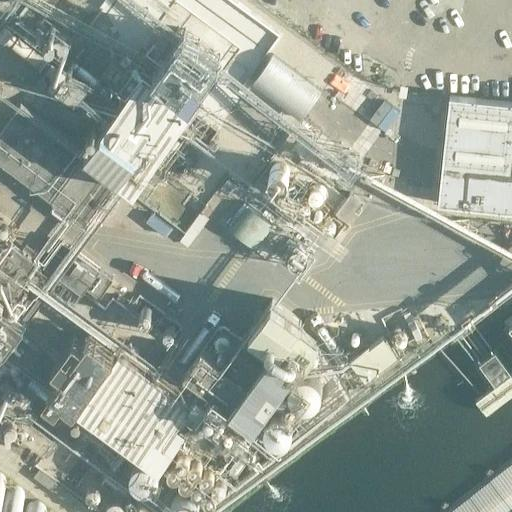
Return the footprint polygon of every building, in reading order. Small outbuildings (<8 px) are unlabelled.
[(274,53),(251,83),(302,120),(313,105),(324,90),(274,53)] [(108,190),(115,181),(120,175),(135,186),(192,109),(142,73),(142,74),(133,67),(130,72),(112,59),(102,71),(121,84),(121,85),(129,91),(85,149),(21,102),(0,129),(0,158),(85,222),(86,220),(93,226),(115,195),(108,190)] [(346,95),(374,117),(389,97),(361,75),(346,95)] [(511,101),(449,95),(441,176),(438,202),(511,209),(511,101)] [(84,102),(83,103),(82,104),(81,105),(80,107),(80,108),(80,110),(80,112),(80,113),(80,115),(82,117),(83,119),(85,120),(86,121),(88,122),(89,122),(92,122),(94,122),(96,121),(97,120),(98,120),(99,119),(100,118),(101,116),(102,115),(102,113),(102,111),(102,110),(102,108),(102,106),(101,106),(100,104),(99,102),(97,101),(96,100),(94,100),(93,100),(91,99),(89,100),(87,100),(85,101),(84,102)] [(362,214),(289,159),(266,190),(339,245),(362,214)] [(190,189),(176,178),(168,189),(182,199),(190,189)] [(317,253),(246,201),(234,217),(304,270),(317,253)] [(0,306),(35,260),(0,234),(0,306)] [(113,278),(62,240),(44,264),(82,292),(87,286),(100,296),(113,278)] [(316,340),(297,326),(302,320),(273,298),(250,330),(274,348),(272,351),(296,368),(316,340)] [(254,425),(296,368),(272,351),(246,332),(237,345),(236,345),(222,364),(202,349),(184,374),(254,425)] [(365,378),(397,353),(383,335),(351,359),(365,378)] [(96,374),(109,357),(99,350),(87,368),(96,374)] [(199,410),(177,394),(180,390),(172,384),(169,388),(119,351),(79,405),(160,464),(199,410)] [(511,374),(503,364),(495,353),(479,365),(495,386),(511,374)] [(323,374),(321,373),(320,372),(315,372),(313,372),(310,372),(307,373),(304,375),(301,377),(299,379),(297,381),(296,383),(295,385),(295,386),(294,389),(294,391),(294,392),(294,394),(294,395),(295,397),(296,400),(296,401),(297,403),(298,405),(300,406),(301,408),(303,409),(305,410),(307,411),(310,412),(313,413),(315,413),(320,412),(322,411),(325,410),(328,408),(329,406),(331,405),(332,403),(334,400),(334,398),(335,395),(335,393),(335,390),(334,387),(334,386),(333,384),(332,382),(331,380),(330,378),(328,377),(325,375),(323,374)] [(83,387),(83,385),(82,383),(81,382),(80,381),(79,380),(77,378),(75,378),(74,377),(72,377),(70,378),(68,379),(67,379),(65,381),(65,382),(64,383),(64,384),(63,386),(63,387),(63,389),(64,391),(65,393),(67,395),(68,396),(70,397),(73,397),(74,397),(75,397),(77,396),(79,395),(81,393),(82,391),(82,390),(83,389),(83,387)] [(276,395),(275,396),(275,397),(274,398),(274,400),(274,401),(275,403),(276,404),(277,404),(278,405),(280,405),(281,405),(282,405),(283,405),(284,404),(285,403),(286,402),(286,400),(286,399),(286,398),(286,397),(285,396),(284,395),(283,395),(282,394),(280,394),(279,394),(278,394),(276,395)] [(286,405),(286,406),(285,407),(285,408),(285,409),(285,411),(286,412),(286,413),(287,414),(288,414),(289,415),(290,415),(292,415),(293,414),(294,414),(295,413),(296,411),(296,410),(296,409),(296,408),(296,407),(295,406),(294,405),(293,404),(292,403),(291,403),(289,404),(287,404),(286,405)] [(289,417),(287,415),(286,414),(283,413),(280,412),(278,412),(276,413),(274,413),(272,414),(270,415),(269,416),(268,418),(266,420),(266,422),(265,423),(265,426),(265,428),(265,430),(266,431),(266,433),(267,434),(269,436),(271,438),(272,439),(274,439),(277,440),(279,440),(281,440),(282,440),(284,439),(287,438),(289,436),(290,434),(291,433),(292,431),(292,429),(293,429),(293,427),(293,425),(293,423),(292,421),(291,420),(290,418),(289,417)] [(179,453),(178,455),(178,456),(177,457),(178,458),(178,460),(179,461),(179,462),(180,463),(182,463),(183,464),(185,464),(187,463),(188,463),(189,462),(190,460),(190,459),(191,458),(191,456),(190,456),(190,455),(189,453),(189,452),(188,452),(187,451),(185,451),(184,451),(183,451),(181,451),(179,452),(179,453)] [(199,460),(198,460),(196,459),(194,459),(192,460),(191,461),(190,462),(190,463),(189,464),(189,465),(189,467),(190,469),(190,470),(192,471),(193,472),(194,472),(196,473),(198,472),(199,472),(201,470),(202,469),(202,467),(202,466),(202,465),(202,464),(201,462),(201,461),(199,460)] [(135,464),(133,466),(132,468),(131,470),(131,472),(130,473),(130,474),(131,476),(131,477),(131,479),(132,480),(132,482),(133,483),(135,485),(137,487),(139,487),(141,488),(143,489),(145,489),(147,489),(149,488),(152,487),(153,486),(155,485),(157,483),(158,481),(159,480),(159,477),(160,475),(160,473),(159,472),(159,470),(158,468),(157,466),(155,464),(153,462),(150,461),(149,460),(147,460),(144,460),(141,460),(139,461),(137,462),(135,464)] [(181,469),(181,468),(181,466),(180,465),(179,464),(178,463),(177,462),(176,462),(175,462),(174,462),(173,462),(171,463),(171,464),(170,465),(169,466),(169,468),(169,469),(169,470),(170,471),(171,472),(171,473),(172,474),(174,474),(175,474),(176,474),(177,474),(179,473),(180,472),(180,471),(181,470),(181,469)] [(214,471),(213,470),(212,469),(210,468),(208,468),(207,468),(205,469),(204,470),(203,471),(202,472),(202,474),(202,475),(202,476),(202,477),(203,478),(204,479),(205,480),(207,481),(208,481),(210,481),(211,480),(213,479),(214,478),(214,477),(215,476),(215,475),(215,474),(214,473),(214,471)] [(184,472),(182,473),(181,474),(181,476),(180,478),(180,479),(181,480),(181,481),(182,482),(183,483),(184,484),(186,485),(187,485),(189,485),(191,484),(193,483),(193,482),(194,481),(194,480),(194,479),(194,478),(194,477),(194,475),(193,474),(192,473),(191,471),(189,471),(188,471),(186,471),(185,471),(184,472)] [(0,511),(46,511),(46,510),(46,509),(45,507),(44,505),(42,503),(40,502),(38,501),(36,500),(33,501),(32,501),(29,502),(28,503),(26,504),(25,506),(24,508),(22,506),(23,504),(24,502),(25,502),(25,500),(26,499),(26,497),(26,495),(26,494),(25,492),(24,491),(23,489),(22,488),(20,487),(19,486),(17,486),(15,485),(12,485),(10,486),(8,487),(5,486),(6,484),(6,482),(6,480),(5,478),(5,477),(3,475),(2,474),(0,472),(0,511)] [(226,481),(225,479),(224,478),(222,478),(220,478),(218,478),(217,479),(216,479),(215,481),(215,483),(215,484),(215,485),(215,486),(216,487),(217,489),(218,489),(220,490),(221,490),(223,489),(224,489),(225,488),(226,487),(226,486),(227,485),(227,484),(227,483),(227,482),(226,481)] [(204,481),(203,481),(201,480),(199,479),(197,480),(196,480),(195,481),(193,482),(192,484),(192,486),(192,487),(192,488),(192,489),(193,490),(194,491),(195,492),(196,493),(198,493),(200,493),(202,493),(203,492),(204,491),(205,490),(206,488),(206,487),(206,486),(206,485),(205,484),(205,483),(204,481)] [(101,490),(100,489),(100,488),(98,487),(97,486),(95,486),(93,486),(92,487),(92,488),(91,489),(91,491),(91,492),(91,493),(92,494),(92,495),(93,495),(94,496),(95,496),(97,496),(98,495),(99,495),(99,494),(100,493),(101,492),(101,491),(101,490)] [(195,494),(193,492),(191,491),(190,490),(188,490),(186,489),(183,489),(181,490),(179,490),(178,491),(177,491),(175,492),(173,494),(172,496),(171,498),(170,499),(170,500),(170,502),(170,504),(170,506),(170,507),(171,509),(171,510),(172,511),(196,511),(197,511),(197,510),(198,508),(199,506),(199,504),(199,503),(199,501),(198,499),(197,497),(196,496),(195,494)] [(122,500),(121,499),(119,498),(118,497),(117,497),(115,497),(113,497),(112,497),(110,498),(109,499),(107,500),(107,502),(106,503),(106,504),(105,505),(105,507),(105,509),(106,510),(106,511),(122,511),(123,511),(124,510),(125,508),(125,507),(124,504),(124,503),(124,502),(123,501),(122,500)]
